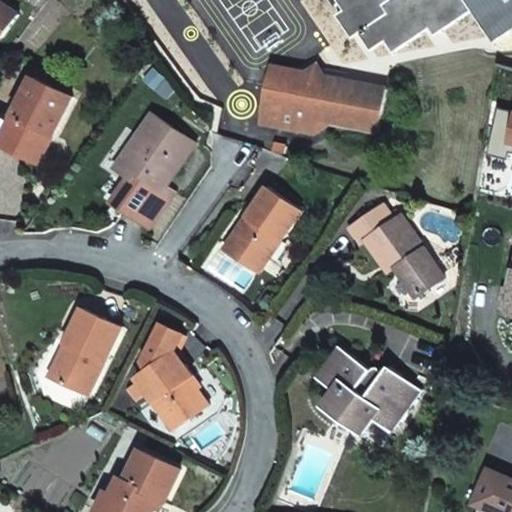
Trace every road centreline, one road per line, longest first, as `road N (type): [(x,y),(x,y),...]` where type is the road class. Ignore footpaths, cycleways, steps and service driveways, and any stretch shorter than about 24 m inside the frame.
road 1 (residential): [(155,275),(186,287),(245,343),(265,411),(252,482),(232,511)]
road 2 (residential): [(155,275),(232,133)]
road 3 (residential): [(0,254),(23,248),(100,255),(155,275)]
